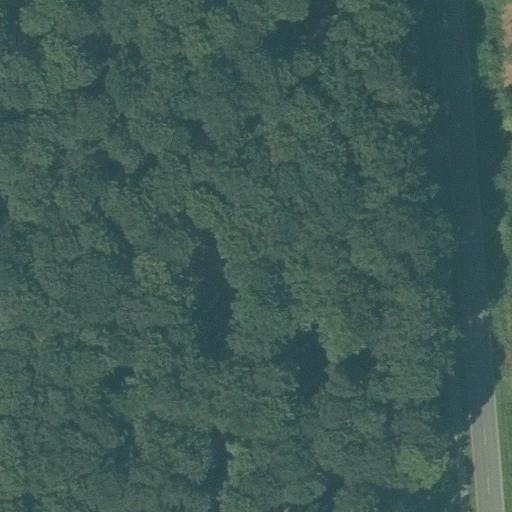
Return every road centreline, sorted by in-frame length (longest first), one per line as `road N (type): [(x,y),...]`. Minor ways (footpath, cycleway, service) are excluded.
road 1 (track): [(464,193),(0,449)]
road 2 (tertiary): [(489,511),(450,0)]
